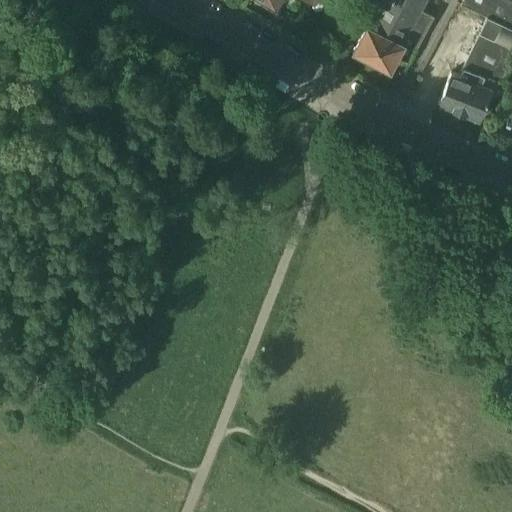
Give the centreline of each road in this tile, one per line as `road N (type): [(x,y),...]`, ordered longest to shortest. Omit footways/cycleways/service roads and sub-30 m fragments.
road 1 (tertiary): [(511,177),(346,99),(174,0)]
road 2 (track): [(346,99),(231,419)]
